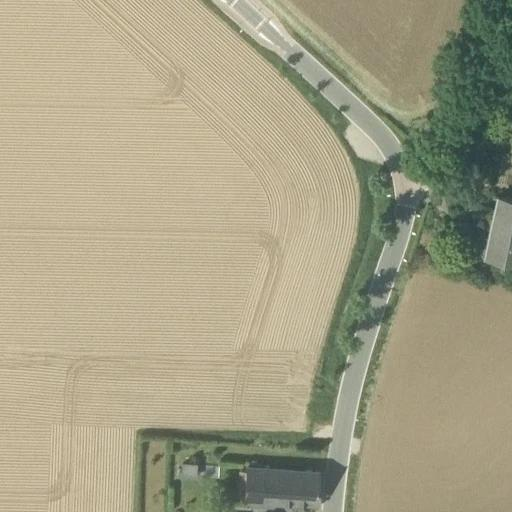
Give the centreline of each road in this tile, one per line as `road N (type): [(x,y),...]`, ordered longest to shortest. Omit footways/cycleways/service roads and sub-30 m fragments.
road 1 (residential): [(334,511),(342,432),(404,199),(397,163),(359,116),(239,6)]
road 2 (track): [(511,18),(445,168),(401,184)]
